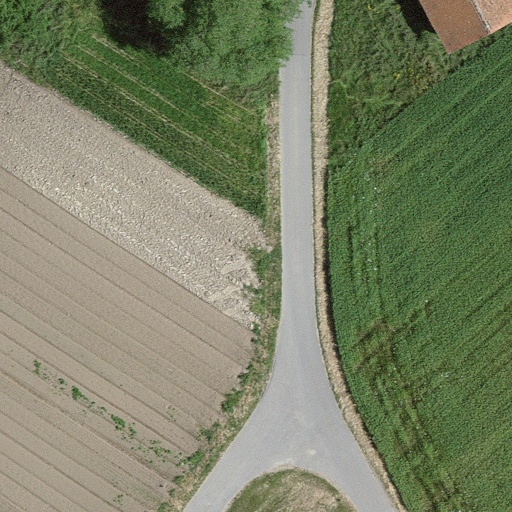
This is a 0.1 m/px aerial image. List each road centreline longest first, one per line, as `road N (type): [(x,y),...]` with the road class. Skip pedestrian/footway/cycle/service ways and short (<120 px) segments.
road 1 (unclassified): [(298,0),(292,88),(308,364)]
road 2 (residential): [(308,364),(191,511)]
road 3 (unclassified): [(308,364),(383,511)]
